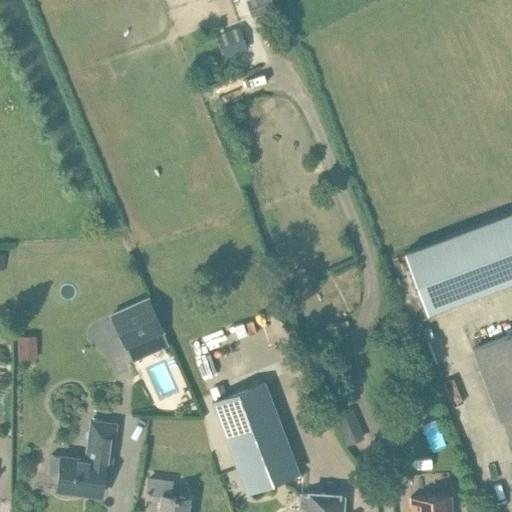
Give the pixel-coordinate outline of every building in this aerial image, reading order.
[(246,0),(252,17),(276,9),(272,0),(246,0)] [(427,312),(511,279),(511,210),(404,251),(427,312)] [(147,295),(109,312),(124,349),(127,348),(132,360),(167,344),(162,332),(164,331),(147,295)] [(511,331),(471,347),(499,420),(511,414),(511,331)] [(23,333),(23,357),(41,357),(40,333),(23,333)] [(210,388),(214,398),(210,400),(245,493),(300,472),(265,379),(225,394),(222,384),(210,388)] [(351,408),(333,416),(346,445),(364,437),(351,408)] [(105,462),(111,463),(117,422),(88,418),(83,457),(61,454),(60,455),(49,453),(47,472),(58,473),(56,489),(75,492),(75,488),(101,491),(105,462)] [(146,442),(144,456),(166,459),(169,446),(146,442)] [(144,497),(159,499),(157,511),(186,511),(189,496),(171,494),(173,479),(147,475),(144,497)] [(342,511),(343,496),(338,495),(338,494),(308,492),(308,493),(300,493),(300,494),(299,494),(298,508),(302,508),(301,511),(342,511)] [(452,511),(451,494),(410,496),(410,511),(452,511)]
